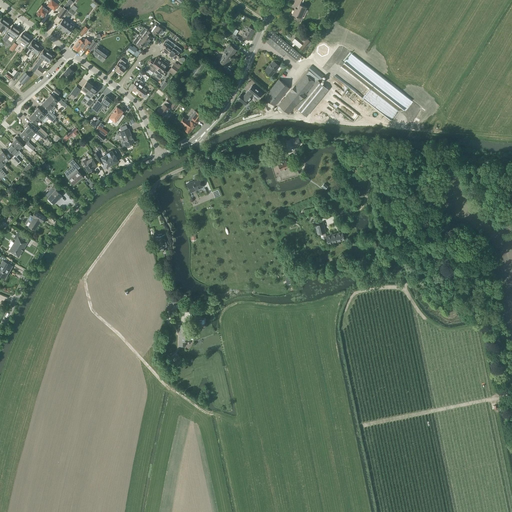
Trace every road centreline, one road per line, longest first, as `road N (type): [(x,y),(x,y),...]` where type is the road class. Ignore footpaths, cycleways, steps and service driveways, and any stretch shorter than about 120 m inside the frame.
road 1 (track): [(151,185),(86,275),(91,309),(164,385),(211,413)]
road 2 (tertiary): [(0,333),(39,253),(70,212),(161,156)]
road 3 (tertiary): [(198,135),(226,101),(274,0)]
road 4 (track): [(362,425),(506,395)]
